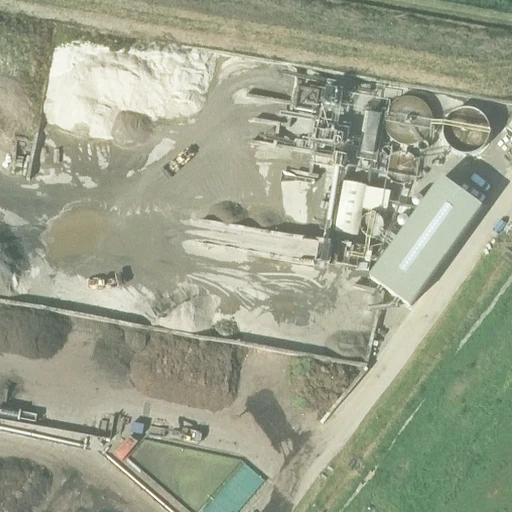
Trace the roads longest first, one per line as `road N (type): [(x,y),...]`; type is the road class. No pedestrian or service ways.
road 1 (track): [(274,511),(511,190)]
road 2 (unknown): [(0,373),(187,412),(251,435),(306,468)]
road 3 (unknown): [(0,192),(186,233)]
road 4 (track): [(511,24),(374,0)]
